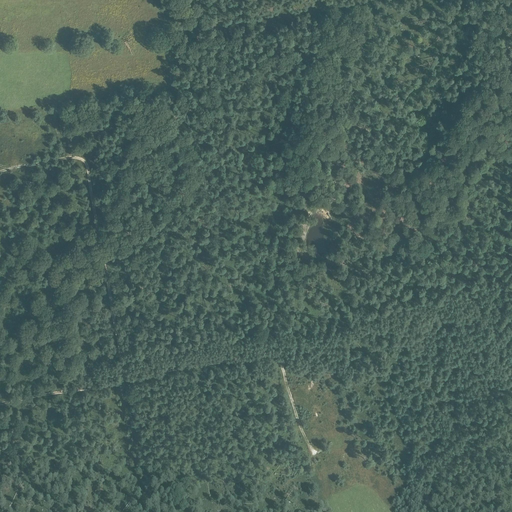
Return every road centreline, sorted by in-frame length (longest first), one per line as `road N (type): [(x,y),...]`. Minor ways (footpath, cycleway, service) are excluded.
road 1 (track): [(57,110),(63,146),(86,163),(122,379),(0,406)]
road 2 (track): [(122,374),(271,354),(312,453)]
